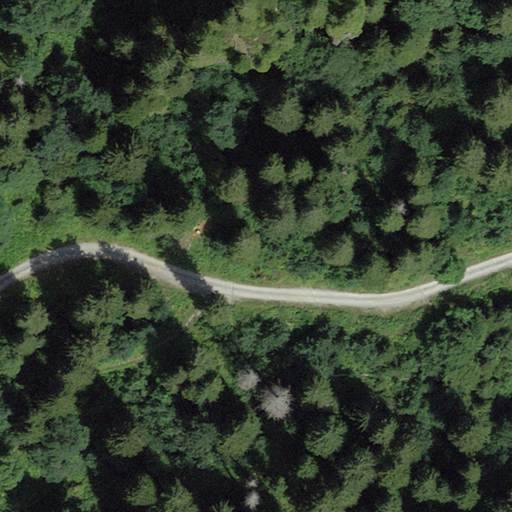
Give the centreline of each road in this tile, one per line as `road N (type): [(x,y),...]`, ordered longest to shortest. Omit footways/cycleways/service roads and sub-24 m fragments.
road 1 (track): [(222,289),(318,299),(414,294),(511,264)]
road 2 (track): [(0,279),(56,254),(100,247),(222,289)]
